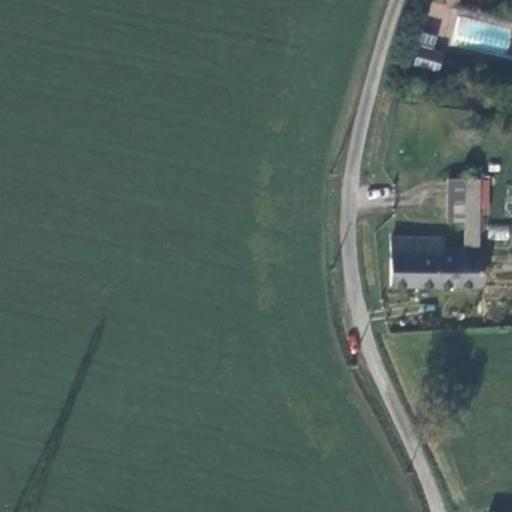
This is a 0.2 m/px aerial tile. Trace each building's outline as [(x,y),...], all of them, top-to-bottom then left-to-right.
[(442,54),(429,51),(432,39),(421,36),(413,64),(437,70),(442,54)] [(479,250),(481,217),(482,186),(453,186),(449,227),(465,228),(466,249),(479,250)] [(482,186),(481,217),(491,219),(492,186),(482,186)] [(507,241),(508,227),(488,225),(487,239),(507,241)] [(391,286),(476,288),(479,256),(441,252),(441,244),(392,243),(391,286)]
